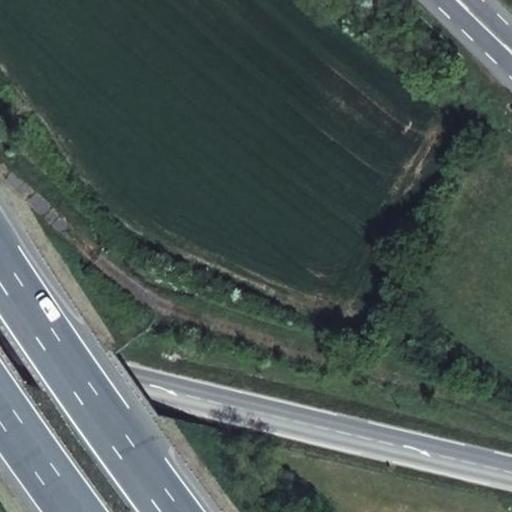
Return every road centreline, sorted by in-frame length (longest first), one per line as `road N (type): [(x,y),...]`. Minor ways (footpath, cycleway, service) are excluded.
road 1 (secondary): [(0,354),(511,477)]
road 2 (motorway): [(173,511),(0,260)]
road 3 (motorway): [(0,404),(78,511)]
